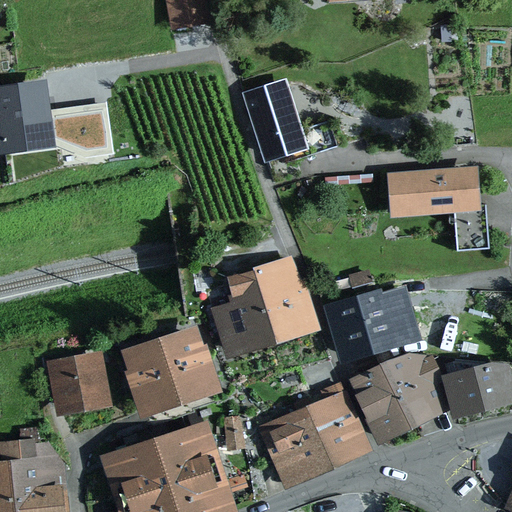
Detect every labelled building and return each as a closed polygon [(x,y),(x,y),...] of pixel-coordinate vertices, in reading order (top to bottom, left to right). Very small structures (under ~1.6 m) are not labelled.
[(169,0),(174,24),(190,21),(186,0),(169,0)] [(206,19),(202,0),(186,0),(190,21),(206,19)] [(0,94),(0,147),(49,141),(42,88),(0,94)] [(101,107),(57,113),(60,139),(89,135),(91,154),(108,151),(101,107)] [(255,119),(271,170),(325,154),(320,137),(299,143),(289,109),(255,119)] [(489,249),(486,204),(474,205),(471,173),(394,179),(397,212),(453,207),(457,251),(489,249)] [(280,263),(258,269),(278,336),(315,324),(304,288),(298,289),(290,260),(280,263)] [(273,337),(278,336),(258,269),(234,277),(241,303),(214,312),(218,327),(224,325),(231,350),(273,337)] [(382,313),(365,318),(373,344),(413,332),(411,325),(440,322),(438,301),(431,302),(428,277),(414,279),(374,285),(382,313)] [(341,353),(373,344),(365,318),(382,313),(374,285),(373,282),(353,288),(357,301),(339,306),(340,309),(329,312),(341,353)] [(130,357),(145,405),(210,383),(194,336),(130,357)] [(409,355),(387,362),(414,421),(446,406),(434,381),(439,379),(429,358),(409,355)] [(56,366),(64,406),(102,399),(94,359),(56,366)] [(459,379),(448,382),(455,408),(510,394),(503,367),(487,371),(486,366),(455,361),(459,379)] [(381,437),(414,421),(387,362),(352,378),(381,437)] [(300,403),(302,408),(326,462),(366,443),(340,384),(324,391),(329,403),(326,404),(329,411),(321,414),(317,404),(311,406),(307,399),(300,403)] [(290,479),(326,462),(302,408),(273,421),(274,423),(262,428),(279,468),(284,465),(290,479)] [(226,418),(227,445),(244,443),(238,417),(226,418)] [(205,433),(110,465),(125,511),(206,511),(219,508),(214,494),(224,490),(205,433)] [(49,442),(34,444),(36,461),(11,462),(15,511),(60,511),(56,475),(52,476),(49,442)] [(15,511),(11,462),(36,461),(34,444),(9,446),(9,464),(0,464),(0,511),(15,511)]
